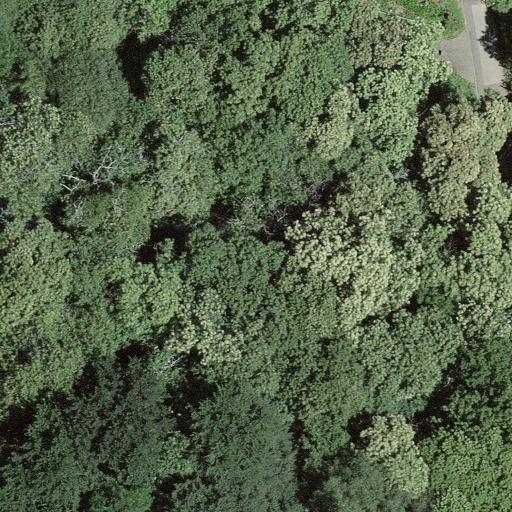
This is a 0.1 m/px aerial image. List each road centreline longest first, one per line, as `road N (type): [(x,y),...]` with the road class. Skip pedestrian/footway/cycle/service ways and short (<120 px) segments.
road 1 (track): [(491,72),(265,0)]
road 2 (unclassified): [(477,0),(511,200)]
